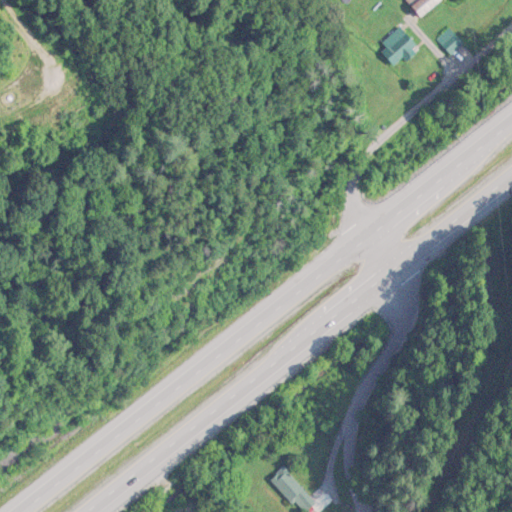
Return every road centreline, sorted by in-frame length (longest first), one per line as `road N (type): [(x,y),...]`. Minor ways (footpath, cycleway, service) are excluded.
road 1 (trunk): [(511,123),(17,511)]
road 2 (trunk): [(90,511),(511,177)]
road 3 (residential): [(405,264),(347,199),(359,163),(511,22)]
road 4 (residential): [(333,511),(326,505),(332,424),(402,338),(409,316),(405,264)]
